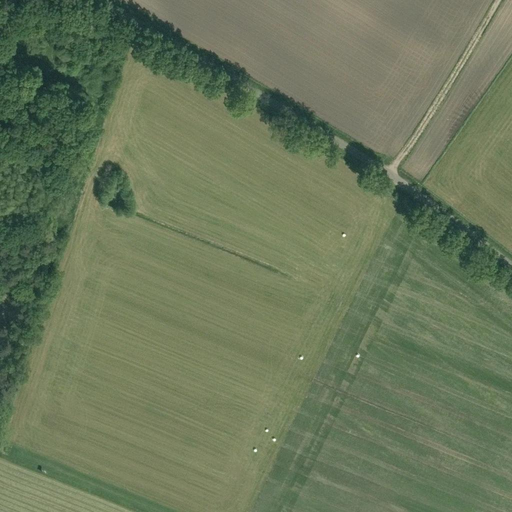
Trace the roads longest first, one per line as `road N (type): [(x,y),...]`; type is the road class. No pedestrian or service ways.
road 1 (unclassified): [(511,265),(389,173),(100,0)]
road 2 (track): [(389,173),(499,0)]
